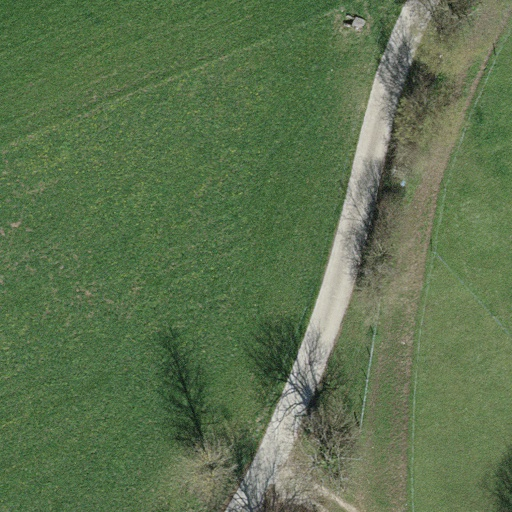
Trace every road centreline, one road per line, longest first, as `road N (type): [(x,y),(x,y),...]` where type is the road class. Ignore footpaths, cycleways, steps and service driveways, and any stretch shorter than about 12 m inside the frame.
road 1 (track): [(228,511),(343,231),(423,0)]
road 2 (track): [(263,437),(365,511)]
